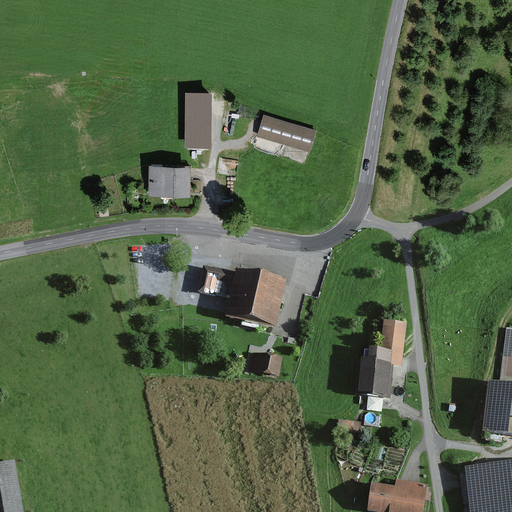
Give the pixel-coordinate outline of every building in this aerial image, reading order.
[(213,93),(186,93),(185,149),(211,149),(213,93)] [(317,131),(264,115),(257,137),(310,153),(317,131)] [(191,167),(148,166),(148,195),(190,196),(191,167)] [(236,274),(203,267),(198,292),(230,299),(225,319),(276,330),(287,281),(236,270),(236,274)] [(404,324),(379,322),(376,354),(357,352),(354,395),(367,397),(366,412),(382,413),(386,368),(400,370),(404,324)] [(511,328),(506,328),(499,384),(489,383),(483,434),(511,437),(511,328)] [(283,359),(253,353),(250,373),(279,378),(283,359)] [(360,424),(338,420),(337,431),(358,434),(360,424)] [(0,464),(0,505),(1,511),(23,511),(15,461),(0,464)] [(511,511),(511,463),(465,468),(469,511),(511,511)] [(395,488),(372,485),(371,488),(367,488),(365,498),(370,498),(367,511),(424,511),(426,501),(430,502),(431,493),(427,492),(428,486),(397,481),(395,488)]
